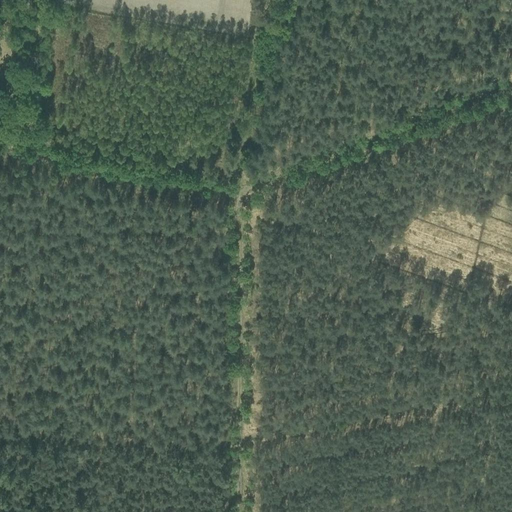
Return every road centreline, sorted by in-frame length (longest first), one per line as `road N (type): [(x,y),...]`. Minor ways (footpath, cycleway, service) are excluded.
road 1 (track): [(233,182),(236,435),(0,430)]
road 2 (track): [(265,0),(233,182),(0,139)]
road 3 (track): [(233,200),(511,75)]
road 4 (track): [(236,435),(511,393)]
